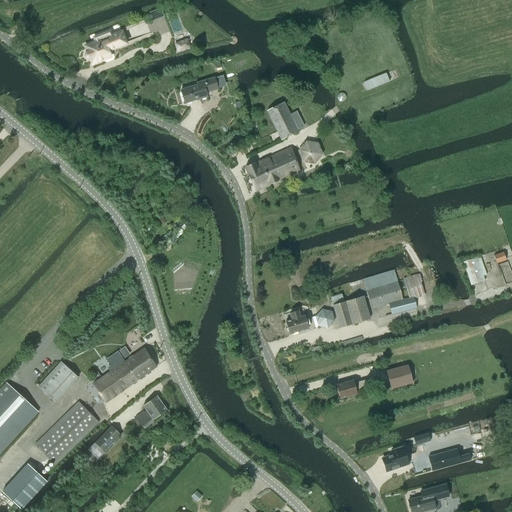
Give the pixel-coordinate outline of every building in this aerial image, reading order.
[(85,46),(87,52),(86,53),(85,53),(85,54),(85,55),(85,56),(85,57),(86,57),(86,58),(87,58),(87,59),(88,59),(89,59),(90,59),(91,61),(96,63),(111,57),(108,51),(126,44),(122,32),(113,35),(110,29),(92,37),(94,42),(85,46)] [(187,38),(174,44),(178,53),(191,48),(187,38)] [(197,84),(180,90),(185,104),(207,97),(206,93),(218,89),(214,78),(197,83),(197,84)] [(284,102),(266,111),(281,141),(298,132),(284,102)] [(245,168),(255,192),(300,172),(290,150),(253,166),(253,164),(245,168)] [(493,256),(497,264),(506,260),(502,252),(493,256)] [(477,257),(463,262),(471,286),(485,281),(483,276),(477,257)] [(371,309),(388,304),(391,315),(416,308),(413,300),(425,296),(418,273),(402,278),(408,298),(403,299),(394,270),(363,279),(371,309)] [(363,296),(344,302),(341,294),(330,297),(340,328),(370,319),(363,296)] [(332,312),(322,309),(315,316),(317,326),(327,329),(334,321),(332,312)] [(290,319),(285,321),(289,335),(308,328),(304,315),(300,316),(299,311),(289,314),(290,319)] [(105,403),(157,367),(144,348),(121,364),(115,355),(107,360),(114,370),(92,384),(105,403)] [(64,364),(61,362),(38,388),(55,403),(78,378),(64,364)] [(385,371),(391,389),(413,383),(407,365),(385,371)] [(357,394),(356,391),(367,388),(365,380),(354,383),(353,380),(336,385),(340,399),(357,394)] [(0,454),(38,412),(6,383),(0,388),(0,454)] [(143,412),(135,418),(144,429),(150,424),(149,423),(153,420),(167,410),(156,396),(143,406),(146,411),(144,413),(143,412)] [(64,417),(35,446),(55,466),(98,423),(78,403),(64,417)] [(94,443),(97,445),(104,452),(120,435),(111,426),(94,443)] [(413,447),(417,458),(425,456),(421,444),(413,447)] [(390,455),(379,459),(384,473),(407,465),(409,464),(403,447),(389,452),(390,455)] [(456,449),(428,458),(431,470),(431,471),(432,472),(460,464),(460,463),(460,461),(456,449)] [(27,464),(1,492),(21,510),(46,482),(27,464)] [(427,511),(429,511),(434,511),(433,509),(435,508),(433,501),(448,497),(445,485),(420,491),(421,496),(408,500),(410,511),(421,511),(427,510),(427,511)]
